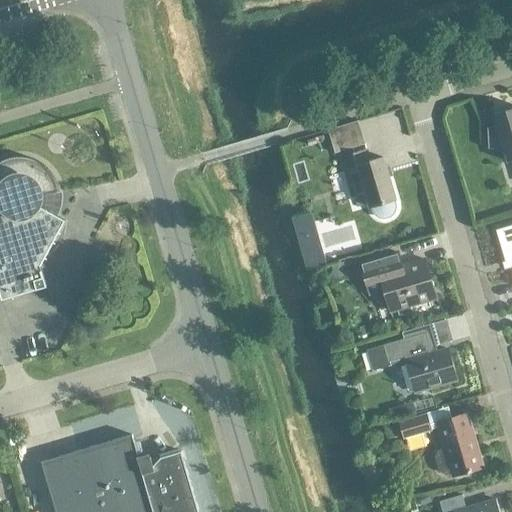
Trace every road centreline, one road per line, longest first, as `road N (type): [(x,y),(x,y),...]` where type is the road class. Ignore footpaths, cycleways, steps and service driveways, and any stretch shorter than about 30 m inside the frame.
road 1 (residential): [(511,400),(422,98),(511,73)]
road 2 (unclassified): [(212,350),(109,0)]
road 3 (unclassified): [(0,412),(212,350)]
road 4 (unclassified): [(260,511),(212,350)]
